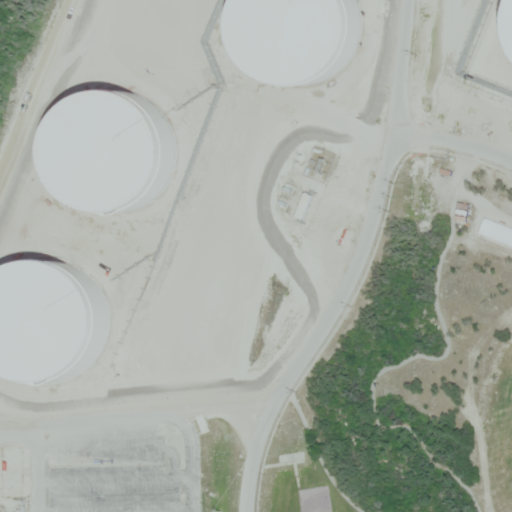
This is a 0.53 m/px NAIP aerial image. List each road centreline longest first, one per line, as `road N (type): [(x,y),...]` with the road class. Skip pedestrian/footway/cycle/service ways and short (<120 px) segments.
road 1 (residential): [(406,0),(393,130),(368,235),(338,302),(280,385),(252,459),(245,511)]
road 2 (residential): [(393,130),(511,160)]
